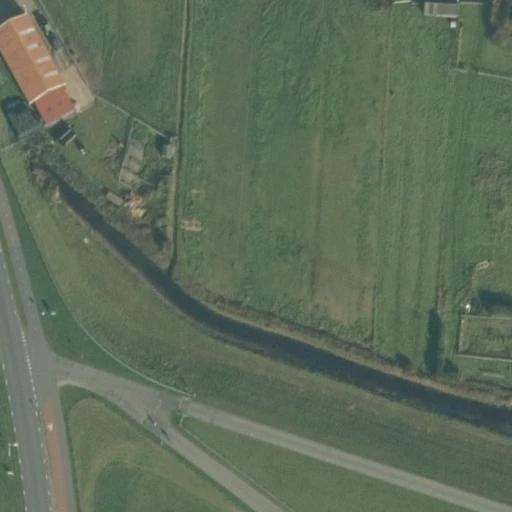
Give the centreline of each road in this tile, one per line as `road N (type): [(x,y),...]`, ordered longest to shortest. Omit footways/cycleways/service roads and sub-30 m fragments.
road 1 (unclassified): [(473,511),(111,391)]
road 2 (secondary): [(39,511),(0,298)]
road 3 (unclassified): [(273,511),(111,391)]
